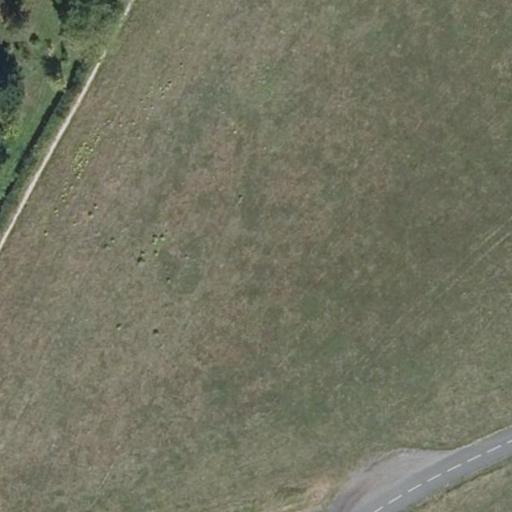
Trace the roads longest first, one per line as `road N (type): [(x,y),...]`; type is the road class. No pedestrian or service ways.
road 1 (track): [(297,511),(469,456)]
road 2 (secondary): [(511,436),(353,511)]
